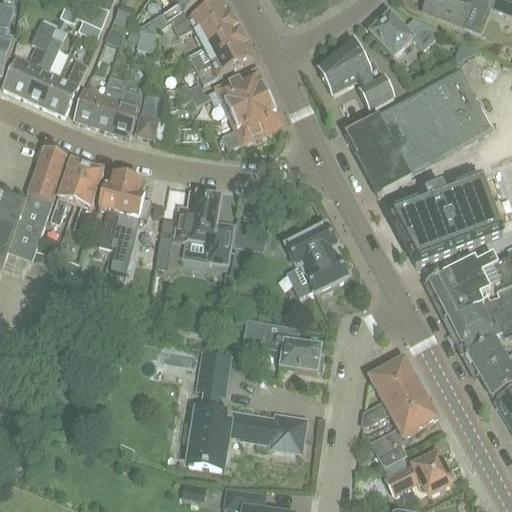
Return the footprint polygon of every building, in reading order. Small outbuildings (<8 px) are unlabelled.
[(108,16),(114,0),(96,0),(92,9),(108,16)] [(171,28),(186,20),(184,16),(208,0),(172,0),(177,7),(162,19),(168,29),(171,28)] [(488,11),(474,5),(475,4),(472,2),(466,0),(429,0),(423,16),(463,33),(465,29),(478,34),(488,11)] [(511,3),(503,0),(472,0),(472,2),(475,4),(474,5),(511,21),(511,3)] [(75,29),(78,24),(85,8),(70,2),(62,23),(75,29)] [(186,20),(171,28),(179,41),(193,35),(203,53),(240,33),(232,17),(230,18),(224,6),(188,24),(186,20)] [(108,19),(85,8),(78,24),(101,35),(108,19)] [(13,12),(1,9),(0,14),(0,82),(1,82),(3,82),(13,46),(5,44),(13,12)] [(155,40),(168,29),(162,19),(161,18),(135,35),(155,40)] [(370,34),(373,37),(371,39),(394,64),(414,45),(424,56),(443,39),(415,25),(404,35),(391,20),(383,28),(380,25),(370,34)] [(24,102),(45,53),(54,32),(41,26),(31,49),(35,51),(28,67),(17,63),(4,93),(24,102)] [(24,102),(44,112),(58,80),(49,76),(63,46),(51,41),(55,33),(54,32),(45,53),(24,102)] [(106,45),(118,51),(122,39),(110,33),(106,45)] [(248,48),(240,33),(203,53),(204,56),(190,64),(198,78),(204,89),(218,82),(217,81),(253,62),(247,49),(248,48)] [(370,116),(394,103),(374,67),(368,65),(365,67),(353,44),(352,43),(317,72),(333,100),(355,88),(370,116)] [(58,80),(44,112),(64,121),(78,90),(86,71),(77,67),(68,85),(58,80)] [(377,123),(345,140),(378,202),(411,185),(410,182),(493,136),(459,75),(376,120),(377,123)] [(204,98),(195,102),(199,109),(211,104),(213,109),(223,105),(230,121),(269,102),(257,77),(218,94),(218,95),(209,99),(204,98)] [(103,100),(92,132),(110,137),(120,106),(124,95),(127,88),(109,82),(103,100)] [(195,102),(204,98),(199,88),(188,93),(186,89),(175,93),(182,109),(195,102)] [(74,126),(92,132),(103,100),(97,98),(98,95),(89,92),(88,95),(85,93),(74,126)] [(129,144),(139,112),(142,101),(124,95),(120,106),(110,137),(129,144)] [(281,131),(269,102),(230,121),(236,134),(221,141),(222,143),(218,145),(221,152),(225,150),(228,154),(242,147),(243,149),(281,131)] [(157,125),(141,120),(137,140),(153,143),(157,125)] [(27,203),(8,258),(33,267),(69,161),(45,149),(26,203),(27,203)] [(68,207),(75,210),(88,172),(86,171),(86,167),(80,165),(77,168),(72,166),(50,226),(60,230),(68,207)] [(89,172),(88,172),(75,210),(82,212),(74,235),(83,238),(105,178),(98,176),(98,171),(92,169),(89,172)] [(501,229),(478,175),(385,213),(414,265),(501,229)] [(110,254),(111,247),(129,182),(125,181),(124,179),(118,177),(116,179),(112,178),(109,190),(105,189),(100,208),(109,210),(100,244),(99,251),(110,254)] [(132,183),(129,182),(111,247),(110,254),(121,257),(131,216),(141,218),(146,199),(141,197),(144,186),(140,185),(139,183),(133,181),(132,183)] [(0,282),(8,258),(27,203),(26,203),(0,193),(0,282)] [(181,214),(176,244),(211,249),(208,265),(227,268),(233,232),(216,229),(220,203),(192,198),(189,215),(181,214)] [(154,211),(152,221),(163,223),(165,213),(154,211)] [(163,225),(160,238),(172,240),(174,226),(163,225)] [(239,225),(235,245),(264,250),(267,230),(239,225)] [(326,233),(287,253),(297,274),(301,272),(315,301),(348,285),(345,280),(348,278),(343,268),(340,269),(333,256),(337,254),(326,233)] [(491,262),(477,268),(475,264),(429,287),(448,323),(464,315),(467,319),(479,313),(479,312),(485,309),(481,300),(495,294),(498,300),(511,293),(511,262),(495,271),(491,262)] [(511,293),(498,300),(500,304),(496,306),(495,305),(485,309),(479,312),(479,313),(467,319),(464,315),(448,323),(463,352),(511,324),(511,323),(507,313),(511,310),(511,293)] [(95,306),(68,297),(63,309),(91,318),(95,306)] [(511,310),(507,313),(511,323),(511,324),(463,352),(467,359),(496,343),(508,364),(511,371),(511,310)] [(188,322),(185,336),(206,339),(208,326),(188,322)] [(319,363),(321,353),(298,349),(298,344),(297,344),(299,334),(247,325),(244,348),(261,352),(279,355),(279,357),(284,358),(281,373),(317,378),(318,375),(321,376),(322,364),(319,363)] [(24,332),(12,368),(30,374),(42,338),(24,332)] [(496,343),(467,359),(480,381),(508,364),(496,343)] [(274,418),(273,426),(230,419),(230,421),(215,418),(220,388),(226,389),(231,361),(204,357),(198,394),(206,395),(202,416),(197,415),(189,470),(222,475),(227,440),(241,442),(241,443),(270,448),(269,455),(303,461),(308,425),(274,418)] [(511,391),(511,371),(508,364),(480,381),(492,402),(511,391)] [(404,400),(419,391),(404,365),(370,384),(384,408),(386,412),(389,410),(387,407),(402,399),(404,400)] [(386,412),(384,408),(366,419),(364,432),(367,432),(390,419),(395,426),(428,407),(419,391),(404,400),(402,399),(387,407),(389,410),(386,412)] [(511,396),(495,408),(508,429),(511,426),(511,396)] [(379,462),(401,449),(406,446),(405,443),(435,426),(436,421),(428,407),(395,426),(399,434),(373,450),(379,462)] [(407,461),(401,449),(379,462),(378,462),(384,473),(403,463),(407,461)] [(393,501),(413,491),(421,487),(428,501),(453,488),(452,486),(454,484),(450,475),(446,475),(438,459),(422,467),(421,464),(412,469),(413,472),(409,474),(389,485),(386,486),(393,501)] [(384,473),(383,474),(389,485),(409,474),(403,463),(384,473)] [(207,492),(184,488),(181,503),(204,507),(207,492)] [(263,511),(265,501),(228,496),(225,511),(263,511)]
